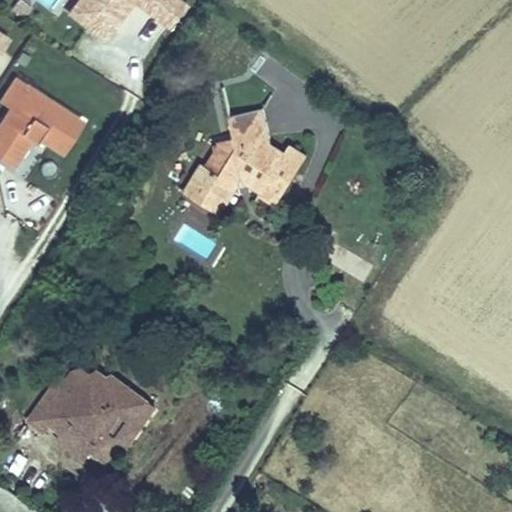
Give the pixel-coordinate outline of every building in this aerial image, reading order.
[(24,17),(32,7),(23,0),(18,0),(12,7),(24,17)] [(167,26),(186,0),(70,0),(62,11),(102,40),(131,0),(167,26)] [(0,47),(9,28),(0,23),(0,47)] [(63,151),(82,122),(15,78),(0,100),(0,101),(11,109),(0,126),(0,155),(14,164),(31,138),(37,142),(40,137),(63,151)] [(278,202),(305,159),(288,148),(285,153),(272,145),(264,108),(229,117),(234,138),(236,147),(216,153),(207,166),(203,163),(193,179),(206,187),(203,192),(225,205),(238,185),(238,182),(247,180),(248,183),(261,191),(278,202)] [(236,147),(234,138),(216,142),(214,145),(216,153),(236,147)] [(307,155),(290,145),(288,148),(305,159),(307,155)] [(203,192),(206,187),(193,179),(185,192),(220,214),(225,205),(203,192)] [(278,202),(261,191),(259,194),(276,205),(278,202)] [(117,437),(128,421),(138,416),(148,402),(113,376),(108,378),(97,371),(92,374),(83,367),(74,371),(67,382),(54,387),(29,420),(45,432),(51,423),(62,431),(58,437),(76,450),(83,440),(92,447),(92,449),(106,459),(120,440),(121,440),(117,437)] [(127,445),(156,407),(148,402),(138,416),(128,421),(117,437),(121,440),(120,440),(127,445)] [(86,458),(92,449),(92,447),(83,440),(76,450),(86,458)]
